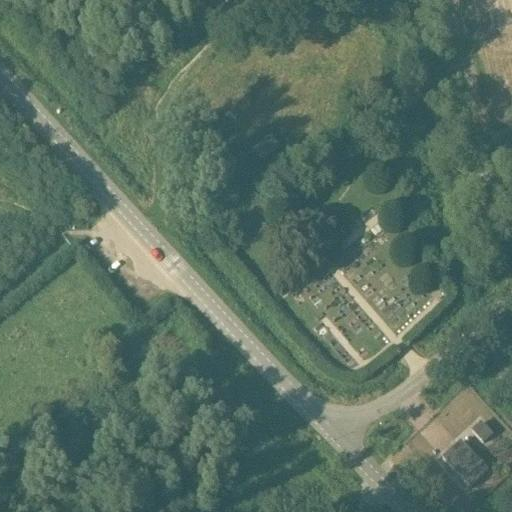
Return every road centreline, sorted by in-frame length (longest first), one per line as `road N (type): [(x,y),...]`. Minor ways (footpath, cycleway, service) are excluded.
road 1 (unclassified): [(339,434),(0,73)]
road 2 (unclassified): [(339,434),(511,303)]
